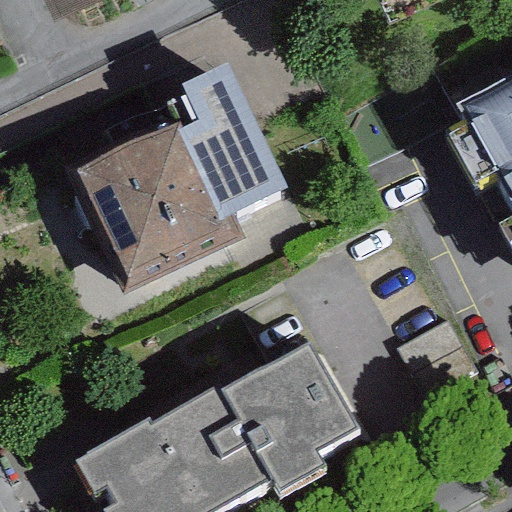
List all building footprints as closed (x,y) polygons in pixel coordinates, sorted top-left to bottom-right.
[(428,0),(383,0),(391,17),(428,0)] [(286,202),(228,73),(180,94),(194,124),(79,175),(132,293),(236,247),(227,228),(286,202)] [(511,88),(461,115),(511,210),(511,88)] [(481,378),(452,326),(401,355),(430,406),(481,378)] [(366,447),(316,354),(82,478),(98,508),(110,502),(115,511),(254,511),(280,498),(286,508),(334,483),(326,469),(366,447)]
